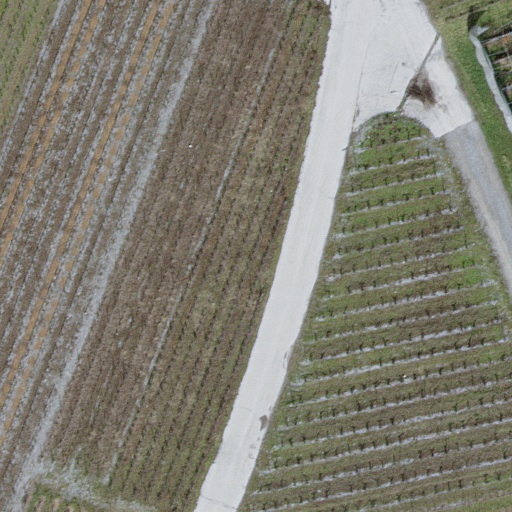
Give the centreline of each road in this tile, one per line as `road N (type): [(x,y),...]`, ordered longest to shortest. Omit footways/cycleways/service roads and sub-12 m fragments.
road 1 (residential): [(368,0),(311,289),(214,511)]
road 2 (track): [(373,0),(511,318)]
